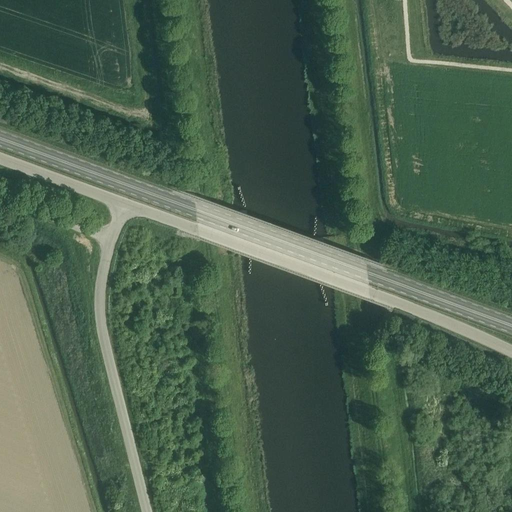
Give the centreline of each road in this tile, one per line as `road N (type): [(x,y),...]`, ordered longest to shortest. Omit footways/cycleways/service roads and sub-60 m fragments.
road 1 (primary): [(511,327),(0,138)]
road 2 (unclassified): [(511,349),(124,203)]
road 3 (track): [(330,0),(367,340)]
road 4 (unclassified): [(146,511),(99,312),(111,240)]
road 5 (track): [(367,340),(386,511)]
road 6 (track): [(511,406),(367,340)]
road 7 (unclassified): [(124,203),(0,159)]
